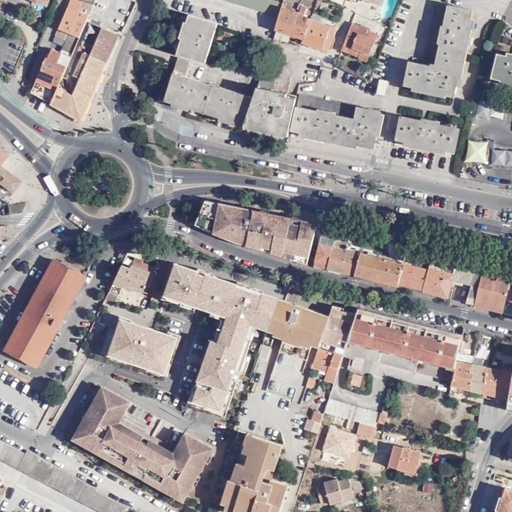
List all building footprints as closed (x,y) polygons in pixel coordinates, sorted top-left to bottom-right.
[(79,0),(71,0),(68,8),(78,13),(83,2),(79,0)] [(281,8),(283,2),(274,0),(226,0),(279,18),(281,8)] [(296,12),(299,4),(295,3),(295,1),(291,0),(287,0),(284,9),(281,8),(279,18),(275,29),(278,30),(292,36),(299,13),(296,12)] [(469,24),(472,7),(436,0),(423,62),(410,59),(406,83),(419,86),(419,88),(454,96),(463,51),(466,51),(471,24),(469,24)] [(80,38),(89,18),(91,13),(94,6),(83,2),(78,13),(69,34),(80,38)] [(321,16),(327,5),(323,3),(317,14),(321,16)] [(304,5),(299,4),(296,12),(299,13),(292,36),(304,40),(311,20),(312,18),(303,14),(304,12),(301,11),(304,5)] [(68,8),(59,30),(69,34),(78,13),(68,8)] [(196,16),(189,14),(175,51),(202,61),(217,22),(196,14),(196,16)] [(56,96),(54,100),(84,118),(120,33),(89,18),(80,38),(56,96)] [(304,40),(303,42),(328,52),(337,30),(312,18),(311,20),(304,40)] [(370,32),(361,28),(359,31),(351,27),(343,46),(361,54),(358,59),(366,63),(377,38),(369,34),(370,32)] [(47,59),(35,87),(56,96),(80,38),(69,34),(61,53),(53,50),(51,55),(48,60),(47,59)] [(256,83),(247,118),(273,45),(256,83)] [(273,45),(247,118),(289,129),(298,90),(274,85),(276,74),(278,75),(280,63),(282,63),(286,50),(273,45)] [(341,51),(358,59),(361,54),(343,46),(341,51)] [(511,57),(494,53),(489,77),(511,83),(511,57)] [(184,73),(188,58),(176,55),(165,98),(245,120),(252,91),(184,73)] [(385,93),(388,80),(381,79),(378,91),(385,93)] [(32,93),(53,103),(54,100),(56,96),(35,87),(32,93)] [(372,146),(381,109),(301,90),(292,125),(307,129),(306,131),(334,139),(336,136),(372,146)] [(478,101),(475,117),(487,120),(491,103),(478,101)] [(453,152),(458,128),(401,114),(396,140),(453,152)] [(193,126),(180,125),(179,135),(192,136),(193,126)] [(11,172),(2,183),(16,193),(24,183),(11,172)] [(308,263),(318,223),(288,216),(207,199),(199,226),(229,239),(249,247),(295,260),(308,263)] [(405,263),(410,242),(351,230),(348,242),(347,251),(361,254),(355,275),(398,286),(399,283),(405,263)] [(347,251),(348,242),(336,240),(337,234),(324,231),(315,265),(342,272),(347,251)] [(342,272),(355,275),(361,254),(347,251),(342,272)] [(476,266),(477,264),(433,254),(429,269),(423,290),(448,297),(453,280),(471,285),(476,266)] [(132,267),(124,265),(111,291),(116,292),(120,294),(124,285),(143,291),(150,271),(140,268),(142,263),(143,260),(135,257),(132,267)] [(55,261),(7,351),(38,367),(86,278),(55,261)] [(152,266),(142,263),(140,268),(150,271),(152,266)] [(423,290),(429,269),(405,263),(399,283),(423,290)] [(246,287),(242,289),(236,287),(237,284),(206,274),(206,276),(200,275),(199,272),(175,264),(165,296),(221,314),(228,317),(219,343),(215,341),(211,352),(209,352),(206,360),(208,361),(206,368),(204,367),(200,376),(203,377),(195,401),(228,412),(256,326),(268,330),(269,324),(278,298),(246,287)] [(466,303),(504,312),(507,299),(511,277),(511,276),(511,275),(498,272),(497,274),(490,273),(491,270),(476,266),(471,285),(466,303)] [(116,292),(111,291),(106,300),(111,302),(116,292)] [(290,302),(278,298),(269,324),(277,327),(276,329),(280,330),(286,332),(285,336),(303,341),(304,338),(313,341),(313,345),(320,347),(321,344),(322,341),(330,315),(319,312),(312,309),(311,313),(305,311),(306,307),(290,302)] [(107,310),(111,302),(106,300),(103,307),(107,310)] [(332,306),(330,315),(322,341),(338,346),(346,349),(358,315),(332,306)] [(359,312),(358,315),(346,349),(345,352),(350,354),(453,382),(457,362),(462,340),(445,335),(411,326),(368,314),(362,313),(359,312)] [(228,317),(221,314),(209,352),(211,352),(215,341),(219,343),(228,317)] [(140,326),(140,327),(135,326),(135,324),(122,320),(111,353),(121,356),(120,359),(156,371),(157,368),(167,372),(177,341),(167,338),(168,335),(140,326)] [(277,327),(269,324),(268,330),(275,332),(274,335),(279,336),(284,338),(285,336),(286,332),(280,330),(276,329),(277,327)] [(303,341),(285,336),(284,338),(284,339),(302,345),(302,343),(303,341)] [(304,338),(303,341),(302,343),(312,347),(313,345),(313,341),(304,338)] [(321,344),(320,347),(316,356),(315,359),(330,364),(338,367),(343,354),(336,352),(338,346),(322,341),(321,344)] [(271,347),(263,344),(259,357),(266,359),(271,347)] [(330,364),(315,359),(312,366),(328,372),(330,364)] [(473,365),(457,362),(453,382),(453,384),(470,389),(472,378),(470,378),(473,365)] [(488,363),(488,368),(484,393),(509,400),(511,380),(511,372),(498,370),(499,365),(488,363)] [(333,382),(338,367),(330,364),(328,372),(325,379),(333,382)] [(488,368),(473,365),(470,378),(472,378),(470,389),(471,389),(484,393),(488,368)] [(311,371),(307,382),(311,383),(313,377),(314,378),(315,373),(311,371)] [(361,387),(364,376),(356,374),(352,384),(361,387)] [(200,376),(192,400),(195,401),(203,377),(200,376)] [(144,479),(185,502),(214,449),(187,434),(175,454),(150,440),(147,446),(141,443),(144,437),(120,423),(132,403),(104,387),(74,440),(134,474),(137,469),(147,475),(144,479)] [(381,413),(330,398),(325,413),(336,415),(356,420),(361,422),(377,426),(378,424),(378,422),(381,413)] [(336,415),(325,413),(323,421),(334,424),(336,415)] [(387,414),(381,413),(378,422),(384,424),(387,414)] [(356,420),(336,415),(334,424),(353,429),(354,426),(356,420)] [(304,429),(319,434),(322,422),(308,418),(304,429)] [(374,438),(377,426),(361,422),(360,428),(358,433),(374,438)] [(249,445),(252,435),(248,433),(244,444),(246,445),(244,452),(250,454),(252,446),(249,445)] [(251,511),(278,511),(287,485),(270,480),(272,474),(273,469),(274,469),(282,444),(252,435),(249,445),(252,446),(250,454),(246,465),(243,464),(237,481),(233,480),(229,478),(222,502),(227,504),(251,511)] [(62,469),(29,450),(27,454),(0,440),(0,456),(104,511),(124,511),(127,507),(62,469)] [(416,470),(421,451),(395,444),(389,466),(403,469),(404,467),(416,470)] [(238,462),(233,480),(237,481),(243,464),(238,462)] [(339,496),(354,492),(351,478),(340,480),(340,478),(327,481),(327,484),(318,486),(322,504),(331,501),(332,504),(341,501),(339,496)] [(423,483),(422,494),(433,495),(435,484),(423,483)] [(511,511),(511,488),(510,487),(507,497),(503,510),(499,509),(498,511),(511,511)] [(356,497),(354,492),(339,496),(341,501),(356,497)] [(503,510),(507,497),(504,496),(502,496),(498,509),(499,509),(503,510)]
